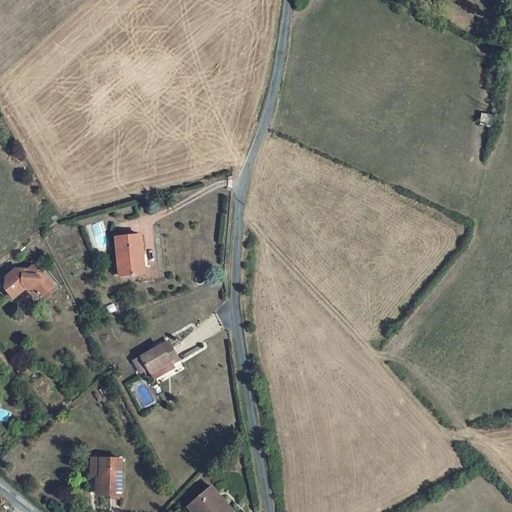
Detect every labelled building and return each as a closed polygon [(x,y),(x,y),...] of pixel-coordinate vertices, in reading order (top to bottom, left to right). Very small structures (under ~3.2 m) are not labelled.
[(142,251),(149,250),(147,232),(121,235),(126,273),(145,271),(142,251)] [(142,251),(145,271),(152,270),(149,250),(142,251)] [(48,289),(58,279),(45,263),(36,262),(32,265),(21,265),(12,272),(11,283),(19,294),(31,283),(37,284),(41,289),(48,289)] [(51,293),(62,283),(58,279),(48,289),(51,293)] [(178,358),(181,362),(189,358),(178,339),(152,355),(158,366),(160,369),(178,358)] [(13,366),(19,361),(9,348),(3,353),(13,366)] [(158,366),(152,355),(144,359),(151,370),(158,366)] [(160,369),(162,373),(181,362),(178,358),(160,369)] [(111,493),(112,457),(103,457),(102,474),(107,475),(106,493),(111,493)] [(112,457),(111,493),(132,493),(132,457),(112,457)] [(239,511),(221,487),(196,506),(200,511),(239,511)]
